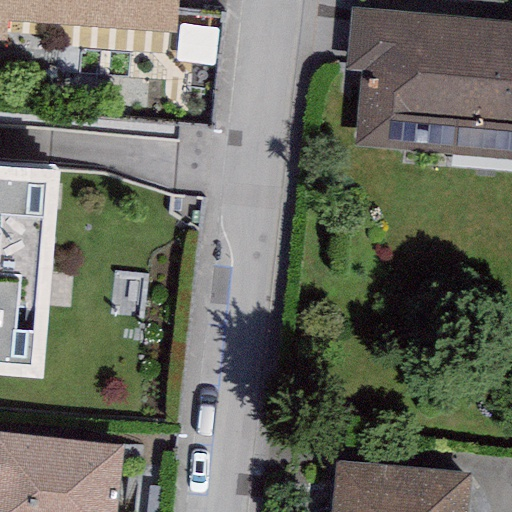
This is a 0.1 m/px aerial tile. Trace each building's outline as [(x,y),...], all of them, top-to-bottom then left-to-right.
[(169,0),(0,0),(0,32),(165,48),(169,0)] [(511,24),(357,13),(352,64),(366,65),(361,137),(511,149),(511,24)] [(55,167),(0,162),(0,359),(39,363),(55,167)] [(101,511),(111,427),(0,415),(0,511),(101,511)] [(451,511),(454,486),(326,473),(321,511),(451,511)]
